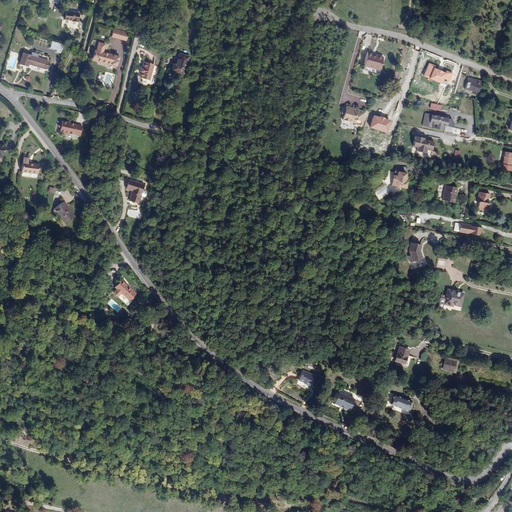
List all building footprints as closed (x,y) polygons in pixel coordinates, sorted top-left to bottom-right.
[(77,21),(78,12),(64,10),(63,18),(71,19),(70,21),(77,21)] [(110,36),(125,40),(128,32),(127,32),(113,28),(110,36)] [(63,43),(50,40),(48,47),(55,49),(54,52),(60,53),(63,43)] [(97,42),(95,49),(94,49),(91,59),(105,62),(106,61),(110,62),(109,63),(115,65),(118,55),(102,51),(104,44),(97,42)] [(29,64),(32,65),(35,54),(23,51),(20,64),(23,65),(23,67),(26,68),(25,70),(27,71),(29,64)] [(369,53),(364,52),(361,66),(377,69),(380,56),(373,54),(373,56),(368,55),(369,53)] [(173,63),(171,69),(182,73),(187,56),(178,53),(175,64),(173,63)] [(35,57),(36,54),(35,54),(32,65),(44,68),(46,60),(35,57)] [(143,67),(142,67),(141,71),(140,77),(150,79),(154,64),(144,62),(143,67)] [(434,64),(428,62),(423,74),(446,84),(451,71),(445,69),(444,71),(433,66),(434,64)] [(478,91),(480,80),(467,76),(464,87),(478,91)] [(364,112),(352,109),(350,111),(349,108),(345,107),(344,110),(342,109),(340,114),(343,115),(341,121),(342,121),(343,123),(347,124),(348,122),(354,124),(353,125),(360,127),(364,112)] [(429,120),(431,113),(425,112),(422,124),(428,125),(429,120)] [(433,121),(432,126),(441,129),(442,123),(449,125),(451,118),(447,117),(447,116),(438,113),(438,115),(431,113),(429,120),(433,121)] [(378,118),(372,117),(369,128),(386,132),(389,121),(383,120),(383,118),(379,117),(378,118)] [(80,126),(80,125),(68,122),(67,124),(63,126),(65,130),(65,132),(69,133),(70,135),(72,135),(73,135),(78,136),(78,135),(85,137),(87,128),(80,126)] [(423,137),(415,135),(413,145),(417,146),(416,150),(421,151),(421,147),(426,148),(431,149),(433,140),(423,138),(423,137)] [(500,155),(497,167),(508,169),(509,164),(505,163),(506,156),(500,155)] [(27,157),(22,157),(20,171),(29,172),(28,174),(29,176),(35,177),(36,173),(38,163),(26,162),(27,157)] [(396,175),(393,175),(392,175),(391,186),(405,188),(407,181),(406,181),(404,181),(405,177),(406,173),(399,171),(399,173),(397,172),(396,175)] [(145,192),(145,191),(141,190),(143,183),(128,179),(125,188),(131,190),(128,199),(137,202),(140,194),(143,195),(145,194),(145,192)] [(454,196),(456,187),(445,185),(443,199),(455,201),(455,196),(454,196)] [(486,197),(487,193),(477,191),(475,200),(476,200),(475,207),(481,208),(481,206),(486,207),(487,202),(485,201),(485,197),(486,197)] [(74,217),(63,201),(53,208),(64,223),(74,217)] [(480,234),(482,226),(460,222),(458,230),(480,234)] [(408,243),(407,260),(420,260),(421,243),(408,243)] [(135,288),(120,277),(114,285),(129,296),(135,288)] [(447,289),(443,303),(452,305),(452,304),(460,306),(463,292),(447,289)] [(407,355),(409,349),(399,346),(395,360),(404,363),(406,354),(407,355)] [(454,371),(456,361),(444,358),(442,368),(454,371)] [(302,382),(301,385),(311,387),(314,373),(299,371),(297,381),(302,382)] [(348,408),(353,397),(337,391),(333,401),(348,408)] [(408,410),(411,401),(393,394),(390,403),(408,410)]
